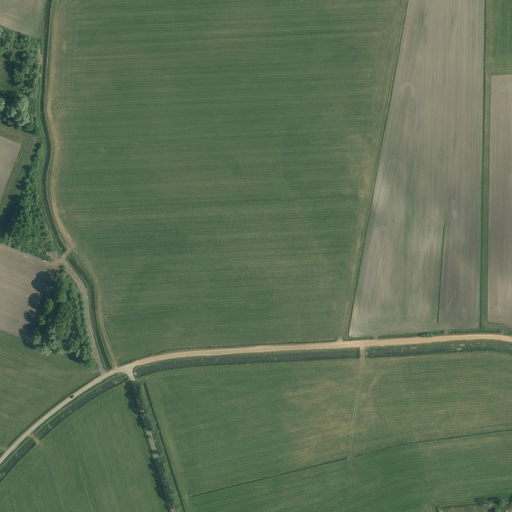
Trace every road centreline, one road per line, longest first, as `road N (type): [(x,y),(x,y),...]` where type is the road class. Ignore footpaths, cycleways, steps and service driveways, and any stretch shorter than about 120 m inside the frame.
road 1 (track): [(127,366),(174,354),(511,339)]
road 2 (unclassified): [(0,459),(105,376),(127,366),(133,381)]
road 3 (unclassified): [(172,511),(133,381)]
road 4 (track): [(105,376),(83,286),(62,258)]
